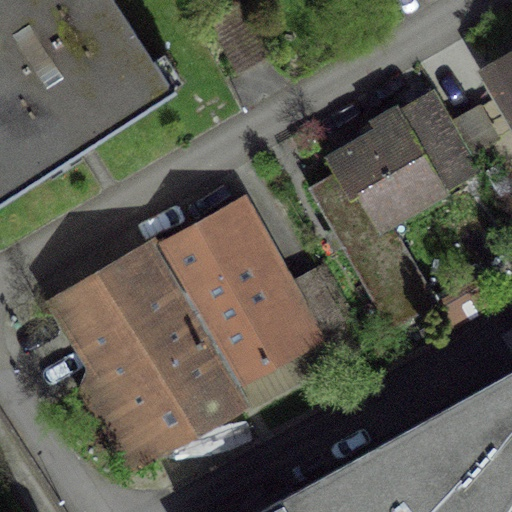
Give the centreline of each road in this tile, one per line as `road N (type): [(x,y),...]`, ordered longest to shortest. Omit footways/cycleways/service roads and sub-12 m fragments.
road 1 (residential): [(0,294),(497,0)]
road 2 (residential): [(0,356),(95,511)]
